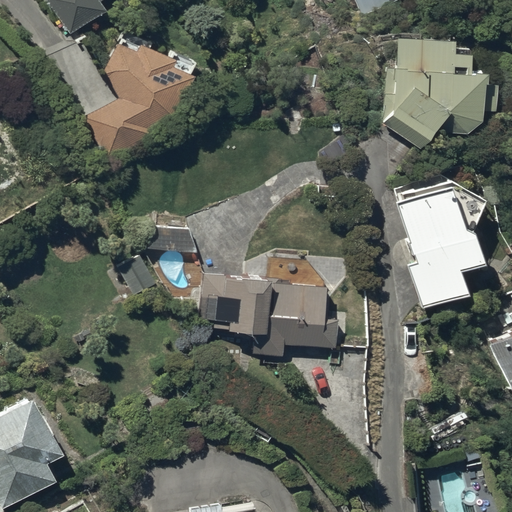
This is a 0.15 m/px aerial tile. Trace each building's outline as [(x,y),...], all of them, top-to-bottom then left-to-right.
[(47,0),(70,32),(105,7),(99,0),(47,0)] [(354,0),(362,14),(392,0),(354,0)] [(122,27),(117,39),(115,38),(100,72),(105,73),(117,98),(84,114),(105,158),(153,135),(149,127),(172,116),(192,72),(187,70),(192,60),(169,50),(168,53),(149,45),(151,40),(122,27)] [(451,35),(394,34),(393,63),(391,63),(391,66),(384,65),(384,89),(381,89),(380,103),(383,103),(383,118),(380,122),(420,146),(430,130),(466,130),(479,116),(479,107),(494,107),(494,78),(482,78),(482,65),(465,65),(465,48),(450,48),(451,35)] [(481,195),(436,172),(392,188),(396,200),(393,200),(414,259),(405,262),(420,306),(464,290),(456,266),(481,257),(470,223),(481,195)] [(139,251),(116,265),(133,293),(156,279),(139,251)] [(224,270),(200,269),(198,316),(211,316),(210,326),(225,326),(225,327),(250,328),(250,352),(282,353),(282,343),(333,344),(334,316),(321,316),(323,268),(290,267),(289,279),(278,279),(278,274),(224,273),(224,270)] [(510,331),(488,341),(511,393),(511,315),(504,319),(510,331)] [(60,451),(28,394),(0,409),(0,504),(1,506),(54,477),(45,460),(60,451)] [(188,511),(251,511),(250,504),(218,510),(216,498),(187,504),(188,511)]
